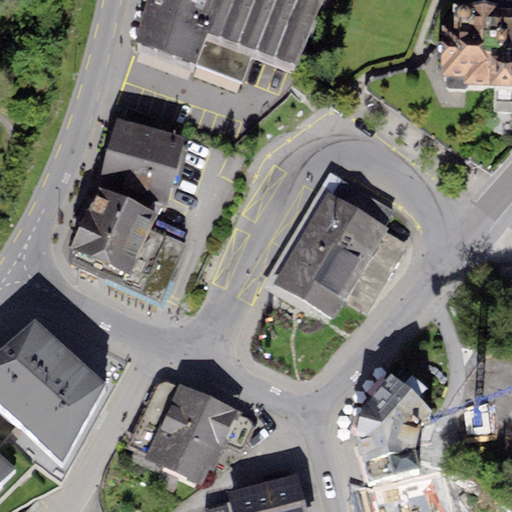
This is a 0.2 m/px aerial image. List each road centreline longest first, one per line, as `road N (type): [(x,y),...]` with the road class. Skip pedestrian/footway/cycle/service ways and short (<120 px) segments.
road 1 (residential): [(511,184),(311,416)]
road 2 (tertiary): [(116,0),(54,196),(13,268)]
road 3 (residential): [(157,345),(64,511)]
road 4 (residential): [(311,416),(157,345)]
road 5 (residential): [(157,345),(13,268)]
